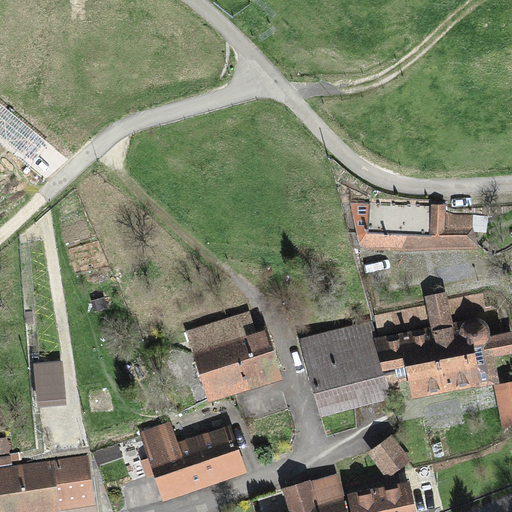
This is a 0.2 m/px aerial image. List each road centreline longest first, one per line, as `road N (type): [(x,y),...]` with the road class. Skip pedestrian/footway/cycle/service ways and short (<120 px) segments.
road 1 (track): [(0,237),(122,126),(280,88)]
road 2 (track): [(266,308),(121,181),(109,135)]
road 3 (track): [(280,88),(358,91),(393,75),(478,0)]
road 4 (residential): [(266,308),(307,420),(300,463)]
road 5 (residential): [(181,511),(300,463)]
